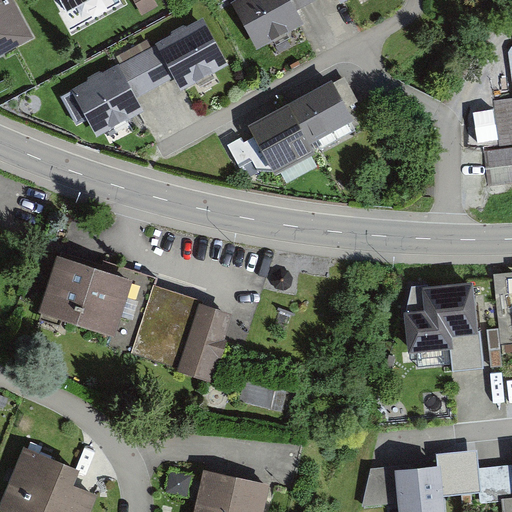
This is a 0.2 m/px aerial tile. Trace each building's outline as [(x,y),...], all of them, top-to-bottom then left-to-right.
[(0,0),(0,60),(38,43),(17,0),(0,0)] [(64,0),(74,17),(108,0),(107,0),(64,0)] [(158,0),(137,0),(145,14),(162,6),(158,0)] [(302,11),(320,0),(347,0),(349,2),(352,0),(243,0),(234,5),(258,48),(307,21),(302,11)] [(151,117),(142,100),(182,79),(189,92),(234,68),(211,24),(77,96),(103,142),(151,117)] [(342,79),(298,105),(301,110),(255,137),(281,179),(370,126),(342,79)] [(511,153),(490,157),(495,189),(511,187),(511,153)] [(242,314),(163,289),(165,282),(142,275),(140,281),(67,258),(49,313),(117,335),(116,339),(144,348),(143,354),(189,368),(187,374),(219,384),(242,314)] [(483,266),(433,270),(435,304),(409,306),(411,336),(459,333),(458,316),(486,315),(483,266)] [(83,489),(90,471),(31,450),(9,511),(96,511),(102,496),(83,489)] [(402,505),(400,465),(369,466),(372,506),(402,505)] [(408,511),(448,511),(445,465),(405,468),(408,511)] [(205,511),(265,511),(270,487),(212,476),(205,511)]
